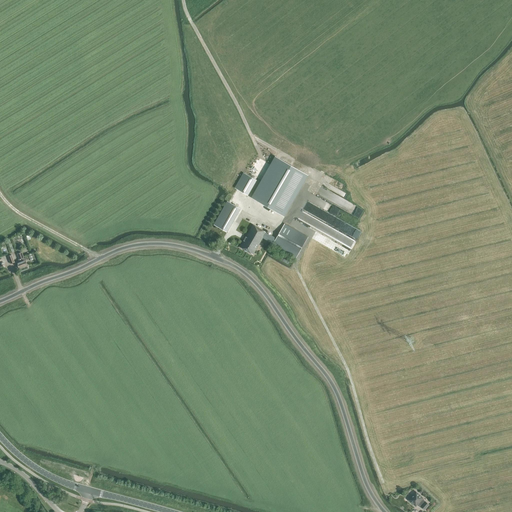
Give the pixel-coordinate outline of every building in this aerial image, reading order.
[(278,157),(254,196),(280,212),(302,172),(278,157)] [(235,188),(239,190),(248,195),(257,180),(243,173),(235,188)] [(214,225),(220,228),(227,232),(241,209),(227,201),(214,225)] [(307,213),(303,222),(328,235),(333,226),(331,226),(333,222),(334,222),(337,216),(307,201),(302,211),(307,213)] [(354,215),(360,218),(364,210),(361,209),(358,214),(355,213),(354,215)] [(272,245),(295,259),(308,237),(285,224),(276,238),(253,225),(240,247),(253,254),(263,238),(273,244),(272,245)] [(26,265),(24,261),(26,260),(25,258),(24,258),(23,258),(23,257),(21,252),(17,254),(19,260),(16,261),(18,268),(26,265)] [(412,494),(412,495),(408,500),(415,505),(418,502),(421,505),(420,506),(423,509),(428,503),(425,500),(424,501),(422,498),(422,497),(416,491),(415,492),(414,492),(412,494)]
